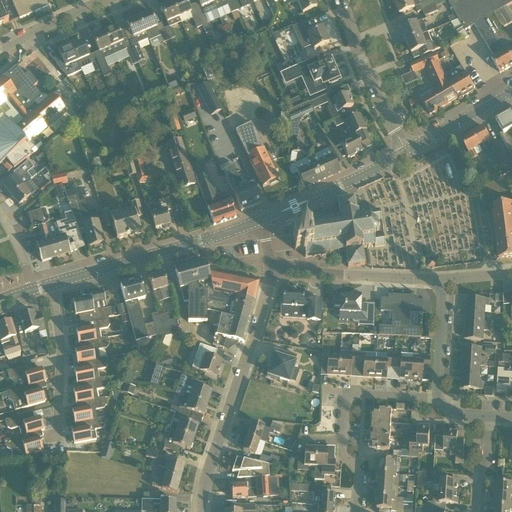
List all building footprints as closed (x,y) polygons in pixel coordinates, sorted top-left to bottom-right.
[(0,0),(0,25),(8,22),(1,4),(3,3),(1,0),(0,0)] [(34,13),(27,0),(13,0),(11,1),(19,20),(34,13)] [(45,0),(27,0),(34,13),(48,7),(45,0)] [(191,13),(188,8),(184,0),(179,0),(172,3),(179,20),(190,15),(191,15),(191,13)] [(196,0),(201,11),(196,13),(202,27),(205,35),(211,32),(208,24),(205,16),(216,11),(210,0),(196,0)] [(225,1),(225,0),(210,0),(216,11),(219,19),(231,14),(236,12),(231,1),(226,3),(225,1)] [(232,0),(231,1),(236,12),(253,5),(251,0),(232,0)] [(271,0),(273,3),(279,0),(285,0),(288,6),(297,2),(302,14),(316,8),(312,0),(271,0)] [(420,6),(422,11),(435,4),(432,0),(426,0),(420,4),(418,0),(398,0),(394,2),(400,15),(420,6)] [(454,0),(442,0),(435,4),(422,11),(425,18),(438,12),(436,8),(445,4),(448,8),(451,7),(450,4),(455,2),(454,0)] [(511,0),(458,0),(455,2),(450,4),(451,7),(455,14),(459,20),(463,26),(465,30),(465,31),(475,26),(494,58),(492,60),(500,74),(511,66),(511,41),(511,42),(504,30),(504,29),(508,26),(500,12),(507,7),(511,3),(511,0)] [(160,9),(167,25),(179,20),(172,3),(160,9)] [(508,26),(509,26),(511,23),(511,16),(507,7),(500,12),(508,26)] [(236,12),(231,14),(234,22),(239,19),(236,12)] [(158,32),(156,28),(157,28),(156,26),(150,13),(138,18),(145,33),(148,40),(149,43),(160,38),(158,32)] [(198,29),(202,27),(196,13),(191,15),(190,15),(192,19),(196,29),(198,29)] [(451,24),(459,20),(455,14),(448,18),(451,24)] [(135,42),(129,44),(137,61),(138,64),(143,62),(140,54),(136,45),(148,40),(145,33),(138,18),(126,23),(129,29),(133,38),(135,42)] [(406,42),(427,33),(422,21),(401,29),(406,42)] [(216,28),(219,35),(230,31),(227,23),(216,28)] [(312,46),(314,49),(328,43),(322,29),(308,35),(303,23),(286,30),(289,37),(295,34),(302,51),(305,49),(312,46)] [(455,31),(457,35),(465,30),(463,26),(455,31)] [(104,33),(114,56),(125,51),(132,67),(138,64),(137,61),(129,44),(123,47),(122,43),(123,42),(116,28),(112,30),(111,27),(104,31),(105,33),(104,33)] [(168,28),(164,30),(169,42),(175,39),(174,39),(170,28),(169,27),(168,28)] [(160,38),(163,44),(169,42),(164,30),(158,32),(160,38)] [(104,33),(92,38),(98,52),(93,55),(95,59),(101,71),(103,78),(110,75),(103,60),(114,56),(104,33)] [(421,57),(440,49),(437,42),(432,44),(427,33),(406,42),(411,54),(419,51),(421,57)] [(88,58),(89,57),(82,43),(70,48),(79,68),(81,70),(91,66),(94,73),(101,71),(95,59),(90,61),(88,58)] [(70,48),(58,53),(62,62),(56,65),(67,78),(81,72),(79,68),(70,48)] [(432,82),(436,89),(447,83),(435,55),(410,66),(412,70),(411,70),(412,73),(401,78),(405,87),(418,81),(415,74),(426,68),(432,82)] [(317,59),(319,58),(318,58),(317,58),(282,73),(286,82),(309,73),(314,84),(311,85),(315,95),(326,91),(323,86),(328,83),(329,85),(340,80),(336,70),(334,71),(331,64),(331,62),(320,66),(318,62),(317,59)] [(207,82),(214,79),(209,66),(207,67),(202,69),(207,82)] [(0,164),(1,164),(6,160),(8,163),(13,169),(14,170),(33,154),(31,152),(40,144),(35,138),(46,129),(44,126),(65,109),(61,105),(66,101),(65,100),(61,95),(58,91),(53,95),(48,99),(46,96),(42,96),(41,97),(33,87),(37,84),(29,73),(24,77),(16,67),(9,73),(14,79),(10,83),(5,76),(0,80),(0,164)] [(9,73),(5,76),(10,83),(14,79),(9,73)] [(457,99),(462,96),(463,98),(468,94),(467,93),(474,89),(466,75),(465,73),(448,83),(457,99)] [(182,77),(177,80),(179,86),(185,83),(182,77)] [(431,91),(420,97),(409,103),(411,108),(421,102),(429,115),(457,99),(448,83),(447,83),(436,89),(432,92),(431,91)] [(222,111),(209,84),(198,89),(211,116),(222,111)] [(122,85),(114,88),(116,94),(124,91),(122,85)] [(347,115),(345,110),(353,106),(350,100),(352,99),(349,93),(339,97),(336,91),(324,96),(330,108),(328,108),(333,121),(347,115)] [(147,97),(139,101),(141,107),(153,101),(151,96),(147,97)] [(299,98),(289,102),(293,111),(299,108),(302,106),(299,98)] [(314,101),(308,103),(308,104),(312,111),(317,108),(314,101)] [(302,106),(299,108),(293,111),(289,113),(290,124),(290,138),(298,137),(297,127),(301,120),(301,119),(314,113),(308,104),(302,106)] [(192,110),(180,115),(184,124),(196,119),(192,110)] [(511,111),(496,121),(504,135),(501,136),(500,135),(499,135),(510,154),(511,154),(510,152),(511,150),(511,111)] [(353,112),(347,115),(333,121),(336,129),(345,124),(344,124),(356,119),(355,117),(353,112)] [(352,140),(341,145),(347,159),(349,158),(350,159),(355,157),(354,155),(363,151),(372,146),(365,131),(366,130),(359,115),(355,117),(356,119),(344,124),(345,124),(352,140)] [(176,116),(170,118),(174,132),(181,130),(176,116)] [(235,132),(239,139),(238,139),(258,180),(274,172),(270,164),(276,161),(275,149),(265,154),(251,124),(236,131),(235,132)] [(490,141),(491,141),(483,128),(473,134),(483,153),(483,154),(484,155),(489,152),(494,149),(494,148),(490,141)] [(327,150),(311,158),(322,181),(340,173),(332,155),(332,156),(329,150),(335,148),(324,130),(318,134),(325,147),(327,150)] [(483,153),(473,134),(461,140),(469,153),(473,160),(477,157),(477,156),(483,153)] [(168,153),(176,178),(180,190),(195,184),(181,140),(172,143),(175,151),(168,153)] [(303,140),(290,141),(292,153),(305,152),(303,140)] [(503,146),(499,149),(494,151),(502,165),(511,160),(503,146)] [(132,163),(135,175),(138,183),(149,183),(162,182),(162,174),(146,175),(143,164),(150,162),(146,149),(130,154),(132,163)] [(40,152),(33,157),(38,163),(45,158),(40,152)] [(122,156),(125,165),(132,163),(130,154),(122,156)] [(122,156),(116,158),(116,159),(117,161),(116,161),(117,165),(118,167),(121,166),(125,165),(122,156)] [(311,158),(294,165),(295,162),(290,161),(288,169),(291,173),(296,171),(304,189),(322,181),(311,158)] [(15,178),(14,177),(3,186),(11,196),(26,184),(29,182),(32,180),(27,174),(34,169),(28,162),(13,174),(15,177),(15,178)] [(135,175),(132,163),(125,165),(128,177),(135,175)] [(476,163),(467,168),(471,174),(479,169),(476,163)] [(8,173),(12,169),(8,164),(4,167),(8,173)] [(480,171),(486,181),(495,176),(488,165),(480,171)] [(194,172),(195,175),(213,226),(236,218),(229,201),(228,202),(225,195),(216,198),(208,174),(206,168),(194,172)] [(224,172),(224,173),(241,213),(261,205),(254,188),(247,190),(246,188),(242,190),(240,185),(233,169),(224,172)] [(65,174),(51,178),(54,187),(67,183),(65,174)] [(50,179),(38,189),(42,195),(52,187),(50,185),(51,184),(50,179)] [(29,182),(26,184),(11,196),(19,206),(30,197),(32,200),(39,194),(29,182)] [(62,185),(55,187),(58,195),(64,193),(62,185)] [(160,208),(150,211),(155,229),(162,227),(162,228),(165,230),(168,229),(170,226),(171,226),(167,212),(172,210),(167,192),(155,196),(157,204),(158,203),(160,208)] [(356,214),(354,199),(337,201),(338,205),(334,206),(335,211),(336,211),(336,218),(298,223),(300,232),(292,233),(295,251),(301,250),(301,251),(303,253),(304,259),(342,253),(344,265),(347,264),(347,268),(364,266),(362,248),(374,246),(375,248),(385,246),(379,211),(356,214)] [(87,212),(81,215),(77,200),(67,203),(71,214),(73,217),(74,221),(80,236),(85,234),(89,248),(92,248),(94,250),(100,248),(101,245),(103,244),(95,214),(94,211),(88,213),(87,212)] [(140,233),(136,219),(142,217),(138,202),(131,204),(134,213),(124,216),(123,213),(117,214),(118,218),(111,220),(108,211),(101,213),(105,228),(112,226),(116,240),(140,233)] [(511,215),(511,204),(492,206),(493,218),(494,218),(511,215)] [(49,241),(45,226),(40,211),(37,211),(28,214),(33,230),(38,229),(42,243),(36,245),(41,263),(54,259),(49,242),(49,241)] [(49,242),(54,259),(71,254),(70,253),(76,251),(74,244),(68,246),(67,241),(70,240),(71,238),(80,236),(74,221),(73,217),(71,214),(65,215),(64,216),(66,221),(64,222),(56,224),(61,238),(59,239),(49,241),(49,242)] [(511,215),(494,218),(495,226),(499,259),(511,257),(511,215)] [(219,315),(219,316),(226,317),(231,319),(249,324),(255,301),(258,283),(217,274),(216,270),(207,269),(206,264),(206,263),(175,272),(180,289),(184,303),(188,302),(188,322),(207,322),(207,312),(219,315)] [(156,303),(159,303),(170,299),(164,275),(149,279),(156,303)] [(123,296),(135,341),(135,342),(156,337),(164,335),(162,328),(161,324),(159,317),(159,314),(151,316),(153,324),(144,326),(137,301),(145,299),(140,281),(120,287),(123,296)] [(280,313),(307,315),(307,321),(307,322),(320,322),(322,301),(303,300),(303,292),(283,291),(283,300),(281,300),(280,313)] [(96,303),(104,301),(105,301),(103,292),(90,295),(90,299),(86,300),(86,299),(80,300),(81,301),(72,303),(73,306),(71,307),(72,314),(74,313),(75,317),(79,316),(81,324),(108,319),(112,318),(111,309),(106,310),(98,311),(96,303)] [(335,297),(334,307),(340,308),(339,321),(358,322),(358,326),(373,327),(374,307),(360,307),(361,295),(354,294),(353,298),(335,297)] [(388,300),(381,299),(380,312),(392,313),(391,328),(379,327),(379,336),(400,338),(402,297),(388,296),(388,300)] [(409,329),(410,314),(422,315),(423,302),(416,301),(416,297),(402,297),(400,338),(421,339),(421,330),(409,329)] [(466,312),(485,313),(486,307),(489,307),(490,300),(467,298),(466,312)] [(118,316),(126,314),(125,305),(116,307),(118,316)] [(465,326),(491,328),(491,323),(485,323),(485,313),(466,312),(465,326)] [(39,333),(45,331),(40,314),(35,316),(34,313),(20,317),(24,334),(38,330),(39,333)] [(243,344),(249,324),(231,319),(226,317),(219,316),(215,331),(211,330),(207,344),(213,345),(212,346),(223,349),(226,339),(243,344)] [(78,343),(78,344),(78,345),(80,344),(101,340),(99,331),(107,329),(110,326),(108,319),(81,324),(82,330),(76,331),(76,334),(77,336),(75,337),(76,343),(78,343)] [(162,345),(168,346),(169,347),(172,336),(171,336),(178,334),(174,320),(170,322),(161,324),(162,328),(164,335),(165,337),(162,345)] [(3,350),(5,357),(20,352),(10,322),(0,325),(0,341),(1,346),(10,343),(11,347),(3,350)] [(464,340),(484,341),(484,332),(490,332),(491,328),(465,326),(464,340)] [(126,343),(134,342),(132,334),(125,335),(126,343)] [(77,363),(77,364),(77,365),(79,364),(100,360),(98,351),(106,349),(109,346),(107,339),(107,338),(101,340),(80,344),(81,351),(75,352),(75,354),(76,356),(74,357),(75,363),(77,363)] [(420,340),(414,342),(416,348),(423,346),(420,340)] [(197,354),(192,369),(216,377),(222,362),(211,359),(214,351),(199,346),(196,354),(197,354)] [(351,367),(357,368),(357,354),(358,354),(359,347),(352,346),(352,354),(340,353),(339,359),(339,376),(350,377),(351,367)] [(486,346),(485,355),(496,355),(496,347),(486,346)] [(46,348),(37,348),(37,356),(46,356),(46,348)] [(462,361),(488,363),(489,358),(482,358),(482,349),(463,348),(462,361)] [(296,356),(284,352),(274,349),(270,363),(273,364),(272,369),(270,368),(267,378),(279,381),(279,380),(288,382),(294,363),(296,356)] [(339,376),(339,359),(329,359),(330,353),(322,352),(321,365),(327,366),(326,376),(339,376)] [(394,353),(394,356),(393,369),(400,369),(399,379),(410,380),(411,361),(401,361),(401,356),(400,356),(400,353),(394,353)] [(362,378),(374,379),(376,355),(366,354),(366,355),(358,354),(357,354),(357,368),(363,368),(362,378)] [(387,369),(393,369),(394,356),(376,355),(374,379),(386,380),(387,369)] [(499,355),(498,363),(508,364),(509,355),(499,355)] [(170,357),(161,360),(162,367),(162,368),(173,365),(170,357)] [(428,382),(430,358),(423,358),(418,357),(418,362),(411,361),(410,380),(422,381),(421,382),(428,382)] [(76,383),(76,384),(76,385),(78,384),(99,380),(97,371),(106,369),(108,366),(106,359),(106,358),(100,360),(79,364),(80,370),(74,372),(74,374),(75,377),(73,377),(74,383),(76,383)] [(462,361),(461,375),(481,377),(481,368),(488,369),(488,363),(462,361)] [(33,365),(7,373),(9,380),(12,382),(21,380),(23,388),(23,389),(33,386),(46,382),(45,382),(45,381),(46,380),(45,374),(43,374),(43,372),(42,370),(42,369),(35,371),(33,365)] [(158,386),(163,372),(155,369),(150,383),(158,386)] [(505,389),(511,388),(511,372),(503,372),(504,370),(498,370),(496,391),(505,392),(505,389)] [(480,383),(481,377),(461,375),(460,389),(483,391),(484,383),(480,383)] [(98,400),(96,391),(105,389),(107,386),(105,379),(105,378),(99,380),(78,384),(79,391),(73,392),(73,394),(74,396),(72,397),(74,403),(75,403),(75,404),(75,405),(77,405),(77,404),(98,400)] [(176,394),(184,397),(207,405),(211,393),(200,389),(202,383),(187,378),(185,384),(183,390),(178,388),(176,394)] [(135,388),(125,384),(122,393),(132,396),(135,388)] [(6,393),(8,400),(12,403),(12,402),(15,412),(45,403),(44,401),(46,401),(44,394),(42,395),(42,393),(41,391),(41,390),(34,391),(33,386),(23,389),(23,388),(6,393)] [(485,389),(484,397),(493,397),(493,389),(485,389)] [(184,397),(181,403),(179,410),(171,407),(170,412),(179,415),(191,419),(193,413),(203,417),(207,405),(184,397)] [(104,398),(98,400),(77,404),(77,405),(79,411),(72,412),(72,415),(73,416),(71,417),(73,423),(74,423),(74,424),(75,425),(76,425),(76,424),(97,420),(95,411),(104,409),(106,406),(105,399),(104,398)] [(125,401),(120,400),(116,409),(121,411),(125,401)] [(391,417),(392,417),(392,410),(380,410),(371,410),(371,416),(373,416),(372,430),(370,430),(369,436),(371,436),(371,443),(369,442),(368,449),(377,450),(389,451),(389,443),(390,438),(390,429),(391,417)] [(20,417),(5,421),(7,429),(10,431),(19,428),(21,437),(31,434),(31,435),(44,431),(43,431),(43,429),(44,429),(43,422),(41,423),(41,421),(40,419),(40,418),(33,420),(32,413),(20,417)] [(172,424),(169,431),(193,439),(198,427),(189,424),(191,419),(179,415),(177,421),(181,422),(179,426),(172,424)] [(103,429),(105,426),(104,419),(104,418),(97,420),(76,424),(76,425),(78,431),(71,432),(72,435),(72,437),(70,437),(72,443),(73,443),(74,445),(96,440),(94,431),(103,429)] [(252,424),(247,438),(260,442),(266,444),(270,432),(279,435),(282,428),(271,424),(269,430),(252,424)] [(418,430),(417,440),(410,440),(409,453),(419,454),(423,454),(423,448),(429,448),(430,430),(418,430)] [(169,431),(167,437),(164,449),(179,454),(180,448),(190,451),(193,439),(169,431)] [(451,456),(456,457),(455,465),(463,465),(464,440),(457,440),(458,433),(445,432),(443,451),(451,451),(451,456)] [(21,437),(4,442),(6,449),(10,451),(11,451),(13,459),(20,457),(21,458),(43,452),(42,450),(44,449),(42,443),(40,443),(40,441),(39,438),(32,440),(31,435),(21,437)] [(114,442),(116,443),(123,446),(126,441),(126,439),(116,435),(114,442)] [(243,452),(255,456),(260,442),(247,438),(243,452)] [(296,442),(289,438),(284,446),(291,450),(296,442)] [(126,449),(123,452),(124,456),(128,458),(132,455),(131,450),(126,449)] [(308,467),(316,468),(317,450),(305,449),(304,459),(298,458),(297,471),(308,472),(308,467)] [(317,450),(316,468),(315,476),(334,477),(335,462),(327,461),(327,450),(317,450)] [(158,454),(147,451),(145,458),(157,460),(158,454)] [(261,457),(259,463),(269,466),(277,464),(279,459),(271,456),(270,459),(261,456),(261,457)] [(397,463),(397,457),(393,457),(385,456),(384,463),(380,462),(380,469),(377,469),(377,475),(396,476),(396,471),(394,470),(394,463),(397,464),(397,463)] [(269,478),(269,467),(269,466),(259,463),(258,463),(249,461),(249,463),(237,459),(232,473),(239,473),(237,479),(269,478)] [(165,477),(180,481),(184,466),(169,462),(169,463),(159,460),(157,467),(167,470),(165,477)] [(396,479),(396,476),(377,475),(376,479),(379,479),(379,486),(392,487),(392,486),(393,479),(396,479)] [(439,492),(439,493),(457,494),(457,488),(459,488),(459,482),(447,481),(448,475),(432,475),(432,481),(434,481),(434,492),(439,492)] [(151,487),(152,488),(177,494),(180,481),(165,477),(164,482),(154,480),(151,487)] [(497,489),(497,493),(511,493),(511,478),(502,478),(502,484),(495,483),(495,489),(497,489)] [(246,491),(245,485),(231,486),(232,500),(246,499),(246,497),(254,497),(254,499),(269,498),(268,480),(253,481),(254,490),(246,491)] [(319,494),(316,494),(316,487),(306,486),(305,493),(314,494),(313,505),(318,506),(334,507),(335,495),(330,495),(319,494)] [(376,493),(375,497),(398,499),(399,487),(396,487),(392,486),(392,487),(379,486),(378,493),(376,493)] [(428,510),(445,511),(445,504),(458,505),(458,499),(456,499),(457,494),(439,493),(439,499),(433,498),(432,504),(429,503),(428,510)] [(493,507),(511,508),(511,504),(511,505),(511,497),(511,496),(511,493),(497,493),(496,503),(494,502),(493,507)] [(404,499),(398,499),(375,497),(375,502),(378,502),(377,509),(379,510),(379,511),(402,511),(403,507),(403,504),(403,503),(404,500),(404,499)] [(151,510),(150,511),(175,511),(175,502),(161,501),(161,511),(151,510)]
